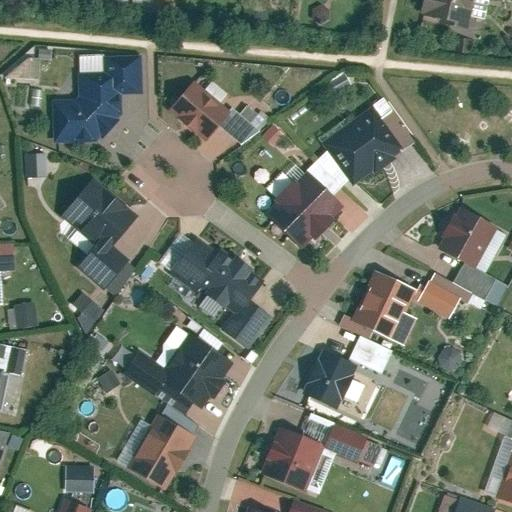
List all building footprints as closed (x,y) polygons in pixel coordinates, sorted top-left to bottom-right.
[(481,0),(426,0),(424,14),(477,25),(481,0)] [(144,57),(84,59),(86,94),(47,96),(49,140),(104,137),(124,119),(123,95),(146,94),(144,57)] [(44,79),(45,61),(16,60),(16,78),(44,79)] [(193,79),(168,110),(203,138),(217,122),(235,137),(256,112),(238,98),(228,109),(220,103),(228,93),(211,79),(204,87),(193,79)] [(381,99),(322,143),(326,149),(316,160),(341,185),(347,179),(352,185),(412,142),(381,99)] [(30,177),(51,177),(51,154),(30,154),(30,177)] [(341,185),(316,160),(303,174),(293,164),(284,173),(280,170),(264,186),(273,194),(270,198),(273,201),(265,210),(301,246),(340,207),(329,196),(341,185)] [(131,218),(90,185),(65,216),(97,242),(77,267),(105,290),(128,262),(108,246),(131,218)] [(497,226),(454,206),(435,246),(478,267),(497,226)] [(262,284),(202,244),(180,276),(240,316),(262,284)] [(417,287),(378,271),(356,324),(395,340),(417,287)] [(90,293),(78,304),(88,314),(82,320),(91,330),(109,314),(90,293)] [(44,326),(41,303),(11,307),(14,329),(44,326)] [(233,361),(186,335),(160,381),(207,407),(233,361)] [(0,407),(5,408),(11,374),(26,377),(31,350),(0,344),(0,407)] [(359,366),(320,350),(306,386),(344,402),(359,366)] [(118,373),(105,378),(109,390),(123,385),(118,373)] [(198,431),(164,414),(136,467),(170,485),(198,431)] [(328,446),(281,429),(265,474),(312,491),(328,446)] [(400,486),(406,458),(396,456),(390,484),(400,486)] [(511,470),(501,500),(511,503),(511,470)]
